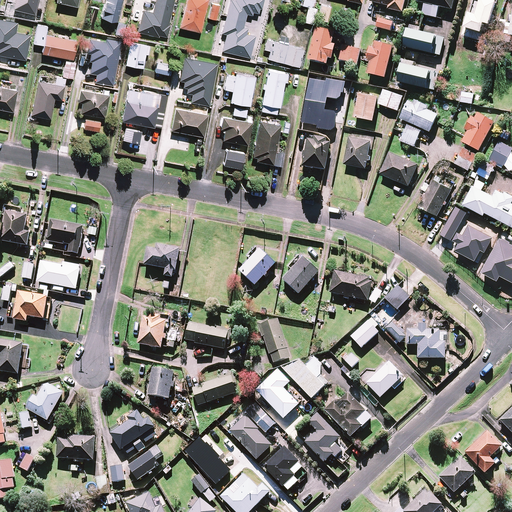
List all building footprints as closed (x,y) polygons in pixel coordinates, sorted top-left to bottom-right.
[(121,0),(104,0),(101,17),(117,21),(121,0)] [(206,0),(185,0),(179,26),(199,31),(206,0)] [(268,0),(257,0),(256,8),(267,10),(268,0)] [(314,0),(301,0),(301,5),(308,6),(304,21),(312,23),(316,8),(313,7),(314,0)] [(407,0),(371,0),(371,2),(390,6),(389,9),(404,13),(407,0)] [(417,0),(417,2),(426,3),(424,15),(437,18),(440,7),(453,10),(455,0),(417,0)] [(481,0),(481,1),(476,0),(472,14),(470,13),(464,37),(481,41),(485,24),(491,25),(497,1),(493,0),(481,0)] [(219,5),(211,3),(208,17),(216,19),(219,5)] [(329,6),(322,4),(318,19),(326,20),(329,6)] [(130,15),(122,14),(121,25),(129,26),(130,15)] [(394,22),(380,19),(378,27),(392,31),(394,22)] [(511,24),(499,22),(497,34),(511,36),(511,24)] [(47,26),(37,24),(34,42),(43,44),(42,52),(72,58),(76,40),(45,34),(47,26)] [(334,34),(316,29),(308,61),(326,66),(328,60),(331,61),(335,46),(331,46),(334,34)] [(404,47),(407,48),(406,51),(435,58),(435,54),(441,56),(445,38),(408,29),(404,47)] [(303,48),(266,39),(264,48),(270,50),(268,58),(298,66),(303,48)] [(92,43),(83,41),(82,48),(91,50),(92,43)] [(149,44),(129,41),(125,64),(142,67),(145,53),(147,54),(149,44)] [(395,47),(375,42),(374,48),(370,47),(367,59),(372,60),(369,73),(387,78),(395,47)] [(360,52),(343,48),(340,61),(357,65),(360,52)] [(27,55),(18,54),(15,69),(24,70),(27,55)] [(75,62),(65,60),(62,76),(72,77),(75,62)] [(187,63),(178,61),(175,76),(184,78),(187,63)] [(156,62),(156,64),(153,64),(152,68),(155,69),(154,71),(169,74),(171,65),(156,62)] [(439,73),(402,64),(398,82),(435,90),(439,73)] [(114,68),(106,67),(103,89),(110,90),(114,68)] [(267,69),(261,102),(262,102),(261,110),(275,113),(277,105),(278,106),(283,84),(285,84),(287,73),(285,72),(267,69)] [(254,76),(227,71),(224,88),(232,90),(229,101),(249,104),(254,76)] [(68,90),(63,90),(65,78),(56,76),(55,83),(37,80),(31,114),(50,117),(53,98),(61,99),(66,100),(68,90)] [(16,88),(0,85),(0,108),(12,110),(16,88)] [(86,87),(86,89),(79,88),(76,101),(82,101),(80,112),(104,116),(108,93),(95,91),(95,88),(86,87)] [(165,93),(127,87),(122,120),(160,127),(165,93)] [(404,96),(384,90),(380,105),(400,111),(404,96)] [(475,94),(463,93),(462,103),(474,104),(475,94)] [(379,97),(360,94),(356,118),(374,121),(379,97)] [(429,106),(416,101),(414,104),(409,102),(401,119),(431,132),(439,115),(427,110),(429,106)] [(207,109),(192,106),(191,110),(174,107),(171,130),(203,135),(207,109)] [(246,109),(233,106),(232,114),(245,116),(246,109)] [(312,108),(304,107),(300,130),(309,131),(312,108)] [(466,130),(469,131),(463,143),(481,152),(495,122),(477,113),(475,118),(472,117),(466,130)] [(250,121),(222,116),(220,128),(224,128),(222,139),(246,143),(250,121)] [(256,156),(255,160),(281,165),(283,151),(274,149),(279,123),(259,119),(253,150),(252,155),(256,156)] [(421,131),(408,125),(401,141),(415,147),(421,131)] [(140,130),(124,127),(122,139),(138,141),(140,130)] [(503,130),(500,136),(508,141),(511,134),(503,130)] [(326,143),(326,140),(315,138),(314,141),(307,140),(302,167),(325,172),(330,144),(326,143)] [(372,142),(350,138),(345,165),(367,169),(372,142)] [(511,148),(501,143),(492,160),(505,167),(506,165),(508,172),(511,170),(511,148)] [(243,153),(225,150),(223,164),(241,167),(243,153)] [(419,165),(390,153),(381,174),(410,186),(419,165)] [(473,163),(460,157),(456,164),(469,171),(473,163)] [(495,167),(489,164),(486,170),(481,168),(478,174),(488,180),(495,167)] [(453,190),(435,180),(420,208),(438,217),(453,190)] [(504,194),(497,191),(494,197),(482,191),(485,185),(477,180),(464,206),(484,216),(486,214),(511,227),(511,196),(505,193),(504,194)] [(468,214),(457,208),(442,235),(453,241),(468,214)] [(28,217),(6,213),(1,242),(28,247),(30,234),(25,233),(28,217)] [(51,274),(56,274),(55,277),(73,281),(84,228),(54,222),(50,221),(46,242),(70,246),(68,261),(59,259),(57,268),(53,267),(51,274)] [(511,264),(511,250),(480,233),(466,258),(498,275),(504,265),(510,268),(511,264)] [(180,249),(157,246),(156,251),(148,249),(145,266),(166,270),(165,277),(175,279),(180,249)] [(275,265),(260,250),(240,272),(255,286),(275,265)] [(319,273),(303,260),(283,281),(299,295),(319,273)] [(34,265),(26,264),(23,279),(32,280),(34,265)] [(373,281),(335,272),(330,293),(368,302),(373,281)] [(17,286),(13,285),(3,283),(0,301),(10,302),(12,292),(16,292),(17,286)] [(409,299),(397,287),(385,299),(397,311),(409,299)] [(382,293),(376,289),(369,301),(375,304),(382,293)] [(9,318),(13,318),(13,320),(27,322),(28,317),(48,320),(52,298),(17,293),(15,311),(11,310),(9,318)] [(167,318),(144,314),(139,345),(162,349),(167,318)] [(383,321),(377,314),(351,337),(361,349),(378,333),(374,329),(383,321)] [(291,358),(277,319),(259,325),(273,364),(291,358)] [(192,323),(188,340),(195,341),(195,344),(226,350),(228,343),(230,343),(233,331),(226,330),(192,323)] [(406,338),(391,323),(383,330),(398,345),(406,338)] [(431,326),(419,325),(419,330),(407,329),(407,345),(418,345),(417,359),(444,360),(445,344),(440,344),(440,330),(431,330),(431,326)] [(23,344),(0,341),(0,372),(20,375),(23,344)] [(349,358),(346,354),(342,358),(352,369),(359,362),(352,355),(349,358)] [(321,365),(314,357),(304,367),(299,362),(283,369),(312,399),(328,384),(321,376),(321,365)] [(387,363),(378,372),(366,384),(381,399),(402,377),(387,363)] [(175,383),(172,382),(174,373),(153,370),(149,396),(170,399),(172,387),(174,388),(175,383)] [(233,373),(230,374),(192,387),(199,407),(237,393),(234,385),(237,384),(233,373)] [(63,394),(46,384),(38,399),(34,397),(27,409),(48,421),(63,394)] [(371,419),(348,393),(327,412),(350,438),(371,419)] [(256,403),(246,412),(265,433),(275,424),(256,403)] [(511,407),(499,420),(511,433),(511,407)] [(140,439),(142,437),(146,444),(157,437),(152,431),(155,429),(148,419),(146,421),(141,414),(139,410),(128,418),(130,421),(110,434),(121,451),(124,449),(128,454),(135,449),(138,453),(146,448),(140,439)] [(274,445),(244,412),(227,428),(257,460),(274,445)] [(32,428),(29,413),(21,415),(23,429),(32,428)] [(308,422),(317,431),(306,443),(325,463),(333,456),(342,466),(349,459),(344,454),(348,451),(342,444),(339,447),(335,443),(340,438),(317,414),(308,422)] [(188,426),(176,420),(173,426),(184,432),(188,426)] [(501,448),(487,432),(465,453),(485,474),(495,465),(489,459),(501,448)] [(57,459),(73,460),(73,463),(80,463),(80,460),(94,462),(96,438),(66,436),(66,439),(59,439),(57,459)] [(299,462),(284,448),(264,468),(288,491),(299,480),(290,471),(299,462)] [(159,466),(149,453),(129,468),(139,481),(159,466)] [(35,460),(27,456),(21,468),(28,472),(35,460)] [(475,474),(460,458),(439,477),(454,494),(475,474)] [(13,479),(16,478),(14,461),(0,463),(0,499),(8,498),(7,489),(14,488),(13,479)] [(125,480),(123,466),(111,468),(113,482),(125,480)] [(259,489),(244,474),(221,497),(235,511),(250,511),(270,493),(263,485),(259,489)] [(210,488),(200,475),(192,482),(202,494),(210,488)] [(109,494),(107,477),(97,478),(99,495),(109,494)] [(217,497),(210,489),(204,494),(211,502),(217,497)] [(397,511),(435,511),(441,507),(425,490),(403,511),(401,509),(397,511)] [(216,511),(217,511),(196,496),(189,504),(194,508),(190,511),(216,511)]
